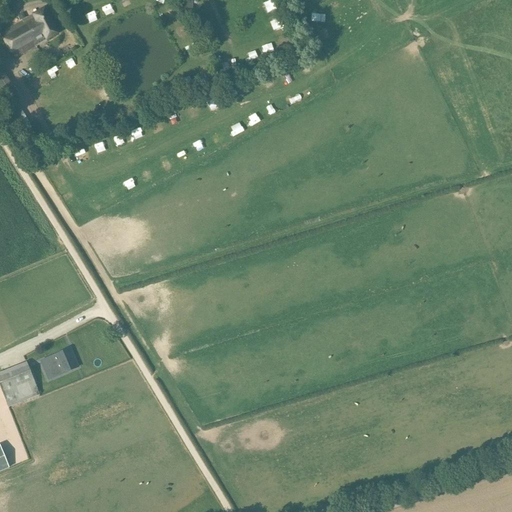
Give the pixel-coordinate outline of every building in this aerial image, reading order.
[(192,14),(192,6),(192,0),(184,0),(184,14),(192,14)] [(264,4),(267,11),(275,8),(272,1),(264,4)] [(105,16),(115,12),(112,3),(102,7),(105,16)] [(175,8),(166,10),(168,19),(177,17),(175,8)] [(32,15),(0,33),(15,58),(57,34),(43,9),(33,16),(32,15)] [(88,24),(98,20),(95,11),(85,15),(88,24)] [(172,27),(177,34),(184,30),(179,22),(172,27)] [(188,53),(194,51),(191,44),(186,47),(188,53)] [(71,69),(78,65),(74,56),(66,61),(71,69)] [(0,109),(12,131),(18,128),(28,122),(8,88),(10,86),(0,68),(0,109)] [(40,76),(28,80),(30,86),(42,82),(40,76)] [(193,104),(183,108),(187,119),(197,115),(193,104)] [(171,125),(182,123),(180,112),(169,114),(171,125)] [(264,112),(251,117),(255,126),(267,121),(264,112)] [(239,123),(228,129),(233,138),(244,132),(239,123)] [(131,128),(133,141),(144,138),(141,126),(131,128)] [(218,144),(225,139),(221,133),(214,138),(218,144)] [(66,180),(58,182),(59,188),(67,187),(66,180)] [(108,202),(118,200),(116,191),(106,193),(108,202)] [(93,201),(82,206),(85,214),(93,211),(91,207),(94,205),(93,201)] [(78,367),(70,349),(55,356),(63,373),(78,367)] [(0,387),(8,408),(38,395),(26,362),(0,372),(0,387)] [(0,445),(0,471),(9,468),(0,445)]
